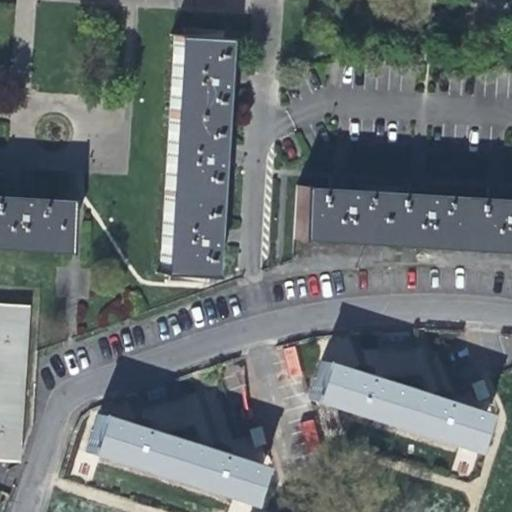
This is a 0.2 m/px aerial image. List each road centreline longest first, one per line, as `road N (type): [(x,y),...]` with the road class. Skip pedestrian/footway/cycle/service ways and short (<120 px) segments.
road 1 (residential): [(511,315),(425,307),(325,314),(245,331),(75,389),(59,405),(25,511)]
road 2 (unknown): [(252,127),(426,104),(511,110)]
